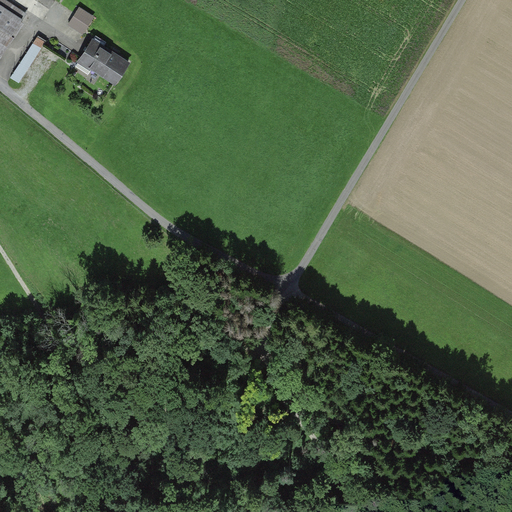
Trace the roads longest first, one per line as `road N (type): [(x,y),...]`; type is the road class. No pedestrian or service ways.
road 1 (track): [(290,284),(160,221),(0,86)]
road 2 (track): [(290,284),(462,0)]
road 3 (track): [(0,243),(95,400),(153,468)]
road 4 (track): [(511,419),(290,284)]
road 5 (track): [(273,378),(295,385),(333,418),(384,475),(403,511)]
road 6 (track): [(273,378),(345,485),(350,511)]
